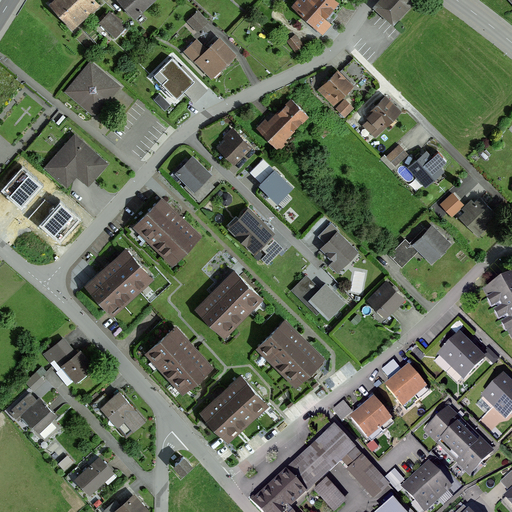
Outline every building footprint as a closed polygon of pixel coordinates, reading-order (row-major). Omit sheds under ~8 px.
[(87,16),(98,5),(93,0),(52,0),(49,4),(71,29),(86,15),(87,16)] [(117,0),(134,17),(152,0),(117,0)] [(297,0),(292,6),(314,26),(336,1),(334,0),(297,0)] [(380,0),(375,7),(392,22),(411,0),(380,0)] [(207,22),(196,13),(191,18),(202,27),(207,22)] [(123,27),(108,14),(100,22),(115,36),(123,27)] [(304,45),(295,34),(287,40),(296,52),(304,45)] [(195,62),(196,60),(209,74),(215,68),(217,70),(233,55),(218,39),(203,54),(193,43),(185,51),(195,62)] [(366,72),(352,58),(340,71),(353,84),(366,72)] [(97,110),(116,87),(90,65),(67,91),(90,111),(94,110),(97,110)] [(337,100),(351,86),(336,71),(322,85),(322,86),(318,90),(332,105),(337,100)] [(374,136),(384,126),(385,126),(399,112),(384,97),(365,115),(371,121),(365,127),(374,136)] [(275,147),(290,131),(306,115),(291,100),(259,131),(275,147)] [(344,108),(340,104),(336,109),(343,116),(349,111),(345,107),(344,108)] [(59,124),(64,117),(59,113),(53,120),(59,124)] [(234,132),(218,148),(233,163),(249,147),(234,132)] [(103,162),(74,136),(46,167),(66,185),(84,164),(95,174),(105,164),(103,162)] [(385,157),(394,166),(407,155),(398,145),(385,157)] [(409,167),(425,184),(440,171),(437,168),(445,161),(437,152),(429,158),(425,153),(409,167)] [(193,189),(207,175),(191,159),(177,173),(193,189)] [(277,202),(293,186),(274,167),(258,183),(277,202)] [(456,200),(451,194),(440,204),(445,210),(456,200)] [(185,250),(198,236),(160,199),(135,226),(172,263),(185,250)] [(493,212),(479,199),(460,218),(473,232),(493,212)] [(418,249),(431,261),(448,244),(440,236),(441,235),(436,231),(435,232),(430,227),(414,244),(411,241),(408,244),(404,240),(389,255),(401,266),(418,249)] [(355,252),(336,233),(321,248),(327,254),(327,257),(329,260),(333,260),(340,267),(355,252)] [(150,278),(125,250),(86,286),(111,313),(150,278)] [(208,320),(222,335),(223,335),(260,297),(234,272),(196,309),(208,320)] [(511,276),(485,292),(490,300),(492,298),(510,329),(508,331),(511,338),(511,276)] [(388,312),(394,306),(402,298),(386,282),(369,300),(378,310),(380,307),(387,313),(388,312)] [(283,321),(258,347),(295,384),(321,358),(283,321)] [(210,367),(174,328),(147,352),(182,392),(210,367)] [(484,360),(478,353),(468,342),(460,333),(439,352),(463,379),(484,360)] [(50,349),(44,354),(58,371),(56,373),(67,386),(90,366),(79,353),(75,355),(62,339),(50,349)] [(394,380),(385,387),(401,407),(424,387),(408,368),(399,375),(394,380)] [(36,372),(31,376),(40,385),(44,381),(36,372)] [(26,381),(34,390),(40,385),(31,376),(26,381)] [(240,377),(201,412),(226,440),(265,404),(240,377)] [(511,413),(511,386),(507,382),(502,377),(484,395),(507,418),(511,413)] [(134,428),(143,421),(118,391),(106,401),(101,395),(90,405),(96,411),(100,407),(122,432),(131,424),(134,428)] [(10,412),(17,419),(22,415),(42,436),(44,437),(53,428),(53,426),(49,421),(52,418),(52,415),(53,414),(40,399),(37,402),(29,394),(10,412)] [(359,411),(350,419),(366,439),(389,419),(373,400),(365,406),(359,411)] [(343,402),(332,411),(340,421),(351,412),(343,402)] [(491,452),(485,447),(469,431),(452,415),(446,409),(425,431),(469,474),(491,452)] [(333,428),(285,472),(286,475),(273,488),(254,505),(260,511),(292,511),(286,505),(289,502),(301,491),(303,493),(346,454),(355,463),(347,471),(372,498),(387,484),(333,428)] [(65,469),(74,461),(68,454),(59,463),(65,469)] [(102,479),(111,471),(99,457),(75,479),(88,494),(103,480),(102,479)] [(182,473),(190,466),(182,457),(174,464),(182,473)] [(428,464),(427,465),(405,485),(402,488),(423,511),(449,486),(428,464)] [(332,511),(342,503),(323,482),(313,491),(332,511)] [(511,485),(502,496),(511,506),(511,485)] [(115,501),(104,511),(114,511),(116,511),(115,511),(145,511),(146,511),(132,496),(120,507),(115,501)] [(379,511),(401,511),(391,501),(379,511)]
